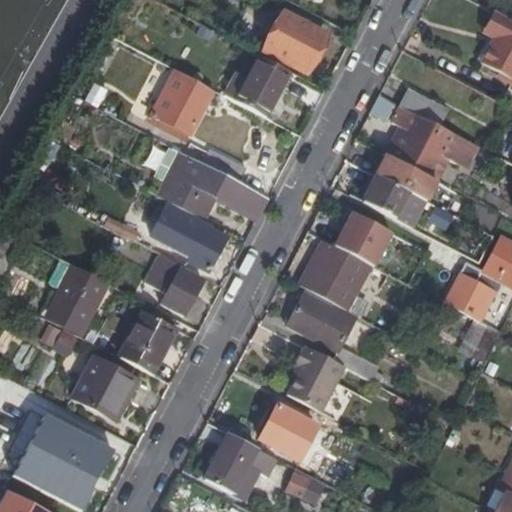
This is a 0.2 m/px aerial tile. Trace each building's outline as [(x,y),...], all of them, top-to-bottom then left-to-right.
[(496,0),(490,13),(497,16),(506,21),(511,9),(511,5),(501,0),(496,0)] [(323,38),(282,15),(262,51),(304,74),(323,38)] [(511,24),(506,21),(497,16),(486,36),(493,39),(479,63),(511,81),(511,24)] [(289,74),(258,58),(234,103),(264,119),(289,74)] [(211,92),(174,72),(165,90),(159,87),(156,92),(162,96),(151,116),(188,135),(211,92)] [(464,171),(475,148),(399,109),(398,111),(393,109),(388,119),(393,122),(391,124),(411,135),(405,146),(394,141),(386,159),(433,183),(446,161),(464,171)] [(208,152),(201,166),(237,185),(244,171),(208,152)] [(201,166),(178,154),(155,199),(200,222),(213,198),(255,220),(266,200),(237,185),(201,166)] [(422,203),(433,183),(386,159),(384,158),(374,178),(406,195),(422,203)] [(374,178),(360,205),(391,222),(406,195),(374,178)] [(444,211),(451,195),(437,189),(429,205),(444,211)] [(429,208),(425,222),(444,228),(448,214),(429,208)] [(352,215),(333,249),(370,268),(372,270),(390,235),(352,215)] [(112,233),(98,225),(90,240),(104,248),(112,233)] [(188,240),(197,245),(187,263),(204,273),(222,240),(196,225),(188,240)] [(444,307),(498,335),(506,316),(487,307),(499,283),(511,288),(511,231),(504,227),(482,274),(469,268),(463,279),(459,278),(444,307)] [(148,232),(141,244),(163,255),(169,243),(148,232)] [(353,318),(358,321),(366,306),(353,299),(370,268),(333,249),(321,244),(298,290),(331,307),(353,318)] [(178,270),(179,268),(168,262),(162,274),(173,280),(159,305),(180,316),(199,282),(178,270)] [(99,283),(72,269),(47,316),(77,332),(86,315),(83,314),(99,283)] [(83,314),(86,315),(103,285),(99,283),(83,314)] [(335,354),(353,318),(331,307),(330,310),(303,296),(285,329),(312,344),(313,342),(335,354)] [(140,315),(115,358),(147,375),(171,330),(140,315)] [(64,356),(73,340),(59,334),(51,350),(64,356)] [(285,399),(319,417),(344,370),(339,368),(302,349),(292,368),(299,372),(285,399)] [(344,370),(370,385),(376,372),(346,355),(339,368),(344,370)] [(130,381),(92,361),(72,400),(112,422),(120,406),(118,405),(130,381)] [(288,459),(291,454),(297,443),(309,420),(282,406),(279,411),(275,409),(257,443),(288,459)] [(215,416),(209,427),(227,436),(229,437),(235,426),(215,416)] [(111,455),(44,418),(11,479),(74,511),(81,511),(92,479),(111,455)] [(229,437),(227,436),(212,466),(204,482),(230,496),(242,502),(253,482),(264,488),(277,462),(229,437)] [(291,454),(300,458),(303,450),(299,449),(301,445),(297,443),(291,454)] [(296,468),(309,474),(318,456),(303,450),(300,458),(296,468)] [(294,471),(308,479),(309,474),(296,468),(294,471)] [(306,483),(308,479),(294,471),(292,476),(306,483)] [(504,494),(494,511),(511,511),(511,479),(504,475),(497,491),(504,494)] [(298,500),(306,483),(292,476),(284,493),(298,500)] [(45,511),(5,492),(0,501),(0,511),(45,511)]
